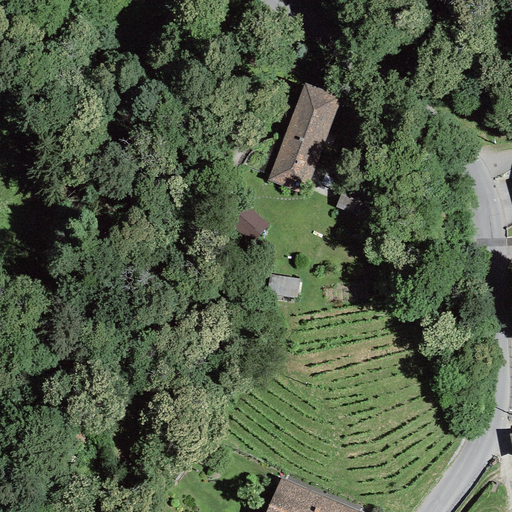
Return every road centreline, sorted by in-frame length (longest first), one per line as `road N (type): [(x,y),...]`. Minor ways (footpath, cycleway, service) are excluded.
road 1 (tertiary): [(439,511),(483,445),(500,398),(473,166),(449,131),(274,0)]
road 2 (track): [(60,0),(115,246),(113,285),(101,299),(0,337)]
